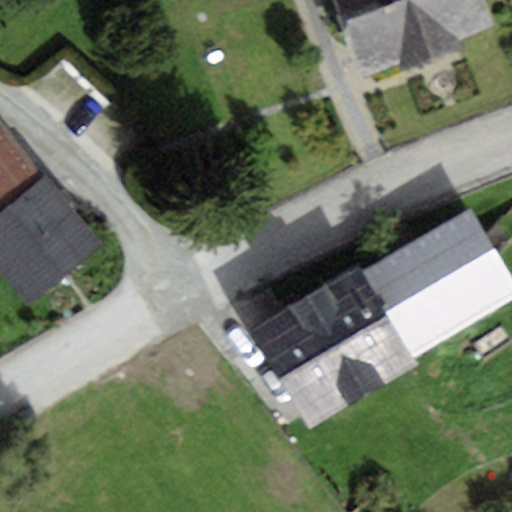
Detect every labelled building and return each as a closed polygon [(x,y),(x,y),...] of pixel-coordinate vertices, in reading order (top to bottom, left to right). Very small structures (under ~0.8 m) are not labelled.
[(478,0),(338,0),(371,84),(493,37),(478,0)] [(0,122),(0,214),(43,184),(0,122)] [(50,183),(0,221),(0,261),(31,301),(100,248),(50,183)] [(511,270),(476,209),(370,268),(425,363),(511,311),(511,270)] [(370,268),(260,331),(315,426),(425,363),(370,268)]
